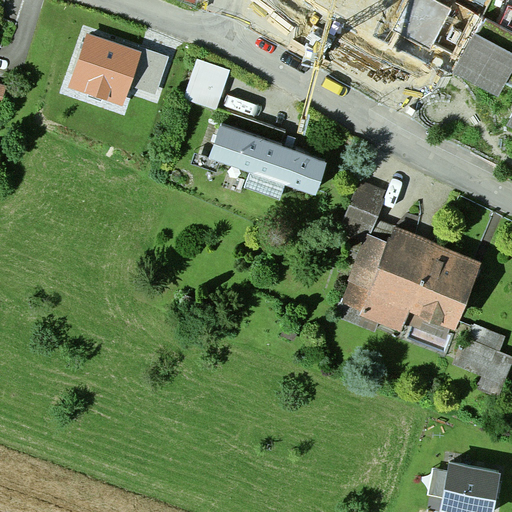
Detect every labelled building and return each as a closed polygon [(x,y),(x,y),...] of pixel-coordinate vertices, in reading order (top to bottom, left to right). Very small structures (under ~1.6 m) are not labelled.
[(478,33),(485,19),(455,1),(452,8),(437,0),(408,0),(393,30),(430,50),(433,45),(459,58),(474,31),(478,33)] [(511,31),(486,17),(485,19),(478,33),(474,31),(459,58),(453,71),(499,96),(507,81),(511,84),(511,116),(508,123),(511,125),(511,31)] [(123,45),(87,33),(68,87),(122,106),(130,85),(142,52),(123,45)] [(124,40),(123,45),(142,52),(143,47),(124,40)] [(156,94),(169,56),(143,47),(142,52),(130,85),(156,94)] [(197,58),(183,98),(216,110),(230,69),(197,58)] [(328,162),(220,125),(209,158),(251,171),(285,184),(316,195),(328,162)] [(280,199),(285,184),(251,171),(245,186),(280,199)] [(378,218),(388,191),(360,180),(351,204),(339,232),(363,241),(367,232),(371,235),(378,218)] [(359,314),(401,331),(411,310),(455,330),(482,263),(378,218),(371,235),(367,232),(363,241),(348,280),(350,281),(342,301),(362,310),(359,314)] [(192,297),(185,295),(182,305),(189,307),(192,297)] [(511,357),(500,352),(506,336),(472,322),(454,365),(482,376),(477,388),(499,397),(511,366),(511,357)] [(450,462),(448,471),(443,498),(441,511),(446,511),(493,511),(501,473),(450,462)] [(428,495),(443,498),(448,471),(433,469),(428,495)]
